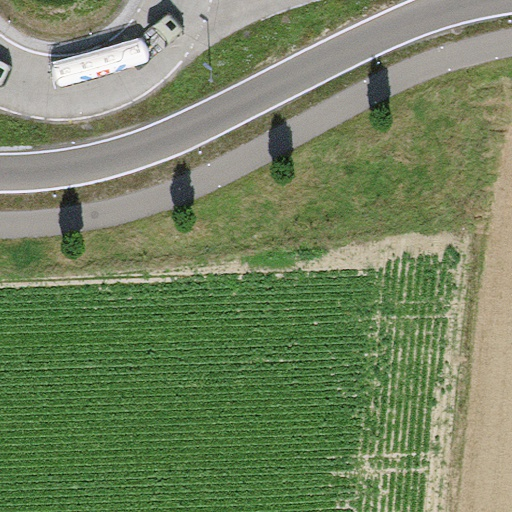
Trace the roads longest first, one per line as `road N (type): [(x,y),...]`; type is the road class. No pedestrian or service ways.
road 1 (primary): [(0,169),(53,168),(170,133),(386,28),(467,0)]
road 2 (primary): [(0,71),(46,86),(81,85),(145,54),(167,27)]
